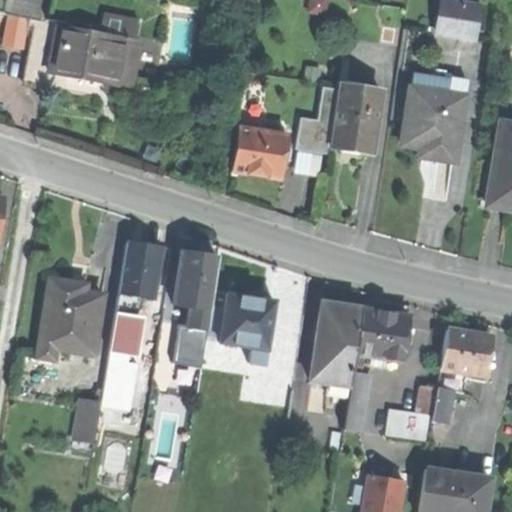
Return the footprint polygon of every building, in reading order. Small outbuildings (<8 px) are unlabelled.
[(0,0),(0,12),(42,12),(41,0),(0,0)] [(326,15),(328,0),(310,0),(308,13),(326,15)] [(442,0),(437,32),(477,38),(482,6),(446,0),(442,0)] [(26,47),(28,15),(3,14),(2,46),(26,47)] [(36,25),(25,82),(61,90),(94,96),(98,77),(130,83),(139,41),(58,25),(58,29),(36,25)] [(304,81),(317,82),(319,69),(306,67),(304,81)] [(467,79),(452,77),(449,94),(411,88),(403,144),(421,147),(420,155),(436,158),(455,161),(467,79)] [(339,85),(338,91),(329,147),(349,150),(372,153),(381,92),(339,85)] [(296,150),(328,155),(329,147),(338,91),(322,88),(317,122),(301,119),(296,150)] [(511,124),(500,123),(487,206),(509,210),(511,210),(511,124)] [(238,127),(231,171),(255,175),(280,179),(287,135),(238,127)] [(136,299),(152,302),(160,251),(142,248),(125,245),(117,296),(136,299)] [(189,310),(209,313),(217,262),(199,259),(181,256),(173,307),(189,310)] [(66,286),(49,283),(36,361),(53,364),(54,352),(93,358),(102,299),(84,297),(85,289),(66,286)] [(248,365),(264,367),(269,334),(271,334),(273,321),(271,321),(273,305),(268,304),(268,300),(266,297),(256,295),(251,297),(251,301),(239,299),(227,298),(220,346),(250,350),(248,365)] [(133,319),(136,299),(117,296),(114,316),(133,319)] [(352,376),(355,356),(361,310),(340,307),(321,304),(309,382),(328,385),(350,388),(352,376)] [(206,333),(209,313),(189,310),(186,329),(206,333)] [(385,314),(361,310),(355,356),(402,364),(409,318),(385,314)] [(134,319),(133,319),(114,316),(108,355),(121,357),(120,363),(127,364),(134,319)] [(203,353),(206,333),(186,329),(180,367),(200,370),(203,353)] [(466,374),(485,377),(491,339),(467,335),(446,332),(440,370),(466,374)] [(154,362),(169,365),(174,335),(159,333),(154,362)] [(223,356),(203,353),(200,370),(197,395),(216,398),(223,356)] [(465,384),(466,374),(440,370),(438,380),(465,384)] [(368,378),(352,376),(350,388),(348,400),(343,432),(360,435),(368,378)] [(463,395),(465,384),(438,380),(437,391),(452,393),(463,395)] [(326,396),(348,400),(350,388),(328,385),(326,396)] [(417,413),(433,415),(437,391),(421,388),(417,413)] [(268,418),(289,421),(293,393),(272,390),(268,418)] [(447,426),(452,393),(437,391),(433,415),(432,424),(447,426)] [(99,408),(79,404),(72,443),(93,446),(99,408)] [(462,476),(424,471),(418,511),(485,511),(490,480),(462,476)] [(368,476),(361,511),(400,511),(405,483),(368,476)]
